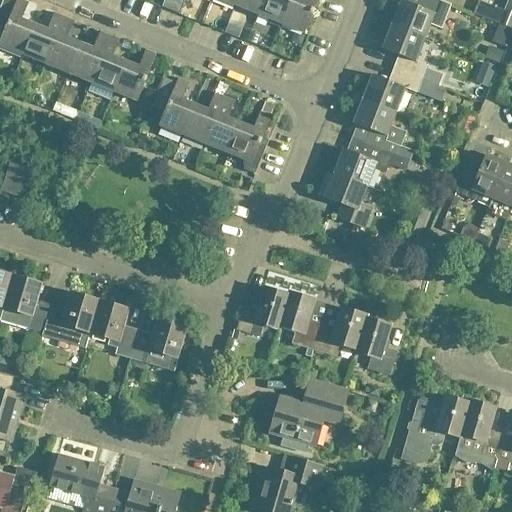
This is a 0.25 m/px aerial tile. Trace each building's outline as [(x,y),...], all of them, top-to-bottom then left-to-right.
[(0,31),(4,33),(0,42),(0,48),(22,57),(33,27),(20,22),(27,4),(17,0),(10,18),(0,13),(0,31)] [(257,17),(263,0),(237,0),(234,8),(257,17)] [(263,0),(257,17),(280,26),(290,0),(263,0)] [(299,0),(290,0),(280,26),(303,36),(317,0),(305,0),(305,2),(299,0)] [(390,27),(425,41),(430,26),(441,30),(450,7),(430,0),(420,0),(417,10),(399,3),(390,27)] [(473,15),(503,27),(508,14),(478,2),(473,15)] [(63,19),(54,15),(47,33),(33,27),(22,57),(44,66),(63,19)] [(73,23),(63,19),(44,66),(67,75),(79,46),(66,40),(73,23)] [(392,71),(421,82),(423,75),(426,69),(416,64),(425,41),(390,27),(380,51),(397,58),(392,71)] [(90,85),(109,38),(99,34),(92,51),(79,46),(67,75),(90,85)] [(113,94),(124,65),(111,59),(118,41),(109,38),(90,85),(113,94)] [(124,65),(113,94),(136,103),(155,56),(145,52),(138,70),(124,65)] [(472,88),(485,93),(494,72),(481,67),(472,88)] [(415,95),(421,82),(392,71),(387,84),(370,77),(361,102),(396,115),(405,91),(415,95)] [(182,137),(194,108),(180,102),(188,85),(178,81),(176,85),(166,108),(158,128),(182,137)] [(421,83),(416,95),(429,101),(434,87),(421,83)] [(205,147),(224,99),(214,96),(207,113),(194,108),(182,137),(205,147)] [(224,99),(205,147),(228,156),(239,126),(226,121),(233,103),(224,99)] [(396,115),(361,102),(351,126),(369,133),(364,146),(409,163),(412,154),(399,149),(405,134),(391,128),(396,115)] [(243,172),(254,177),(268,143),(261,140),(270,118),(260,114),(253,132),(239,126),(228,156),(242,162),(243,172)] [(332,176),(367,190),(374,172),(384,176),(388,166),(405,172),(409,163),(364,146),(358,159),(341,152),(332,176)] [(488,209),(507,167),(486,158),(480,173),(467,167),(455,195),(488,209)] [(0,194),(23,201),(32,172),(9,165),(0,194)] [(511,209),(511,169),(507,167),(488,209),(486,214),(505,222),(511,209)] [(367,190),(332,176),(322,200),(340,207),(335,220),(363,231),(370,212),(360,208),(367,190)] [(413,207),(405,227),(402,234),(409,237),(421,241),(432,214),(413,207)] [(463,229),(458,239),(473,245),(477,235),(463,229)] [(487,251),(492,241),(477,235),(473,245),(487,251)] [(0,318),(12,277),(0,273),(0,318)] [(12,277),(0,318),(0,323),(27,331),(42,336),(50,309),(36,305),(42,286),(12,277)] [(281,329),(288,297),(265,290),(258,312),(245,308),(237,333),(260,340),(264,327),(280,332),(281,329)] [(50,309),(42,336),(57,340),(61,328),(89,336),(99,303),(69,294),(64,314),(50,309)] [(288,297),(281,329),(296,334),(293,346),(314,352),(322,328),(309,324),(316,303),(289,294),(288,297)] [(107,347),(116,350),(114,357),(129,361),(137,335),(123,331),(129,311),(99,303),(89,336),(108,342),(107,347)] [(356,351),(368,320),(368,318),(342,310),(335,332),(322,328),(314,352),(337,360),(341,347),(356,351)] [(137,335),(129,361),(174,374),(187,328),(157,319),(151,339),(137,335)] [(368,320),(356,351),(355,354),(371,359),(368,371),(390,378),(398,353),(384,349),(391,327),(368,320)] [(0,440),(12,444),(25,398),(10,394),(15,379),(0,374),(0,440)] [(349,392),(324,385),(311,381),(309,385),(303,406),(281,399),(270,435),(284,440),(282,448),(307,455),(309,447),(316,449),(324,422),(339,426),(348,393),(349,392)] [(444,434),(460,440),(470,405),(446,398),(439,420),(434,418),(432,415),(422,412),(419,414),(416,413),(402,461),(419,466),(426,464),(430,447),(435,448),(441,445),(444,434)] [(116,413),(123,414),(126,402),(118,400),(116,413)] [(460,440),(455,459),(466,465),(478,465),(490,473),(494,460),(496,460),(503,436),(489,432),(496,410),(471,402),(470,405),(460,440)] [(511,439),(503,436),(496,460),(493,470),(506,474),(509,464),(511,465),(511,439)] [(109,511),(115,490),(100,485),(105,469),(59,455),(50,487),(87,498),(83,511),(109,511)] [(315,489),(322,469),(285,457),(280,472),(271,470),(258,511),(290,511),(299,484),(315,489)] [(390,467),(387,477),(398,481),(401,471),(390,467)] [(22,511),(27,495),(12,490),(16,478),(0,472),(0,510),(3,511),(2,511),(22,511)] [(115,490),(109,511),(176,511),(181,497),(135,483),(131,495),(115,490)]
